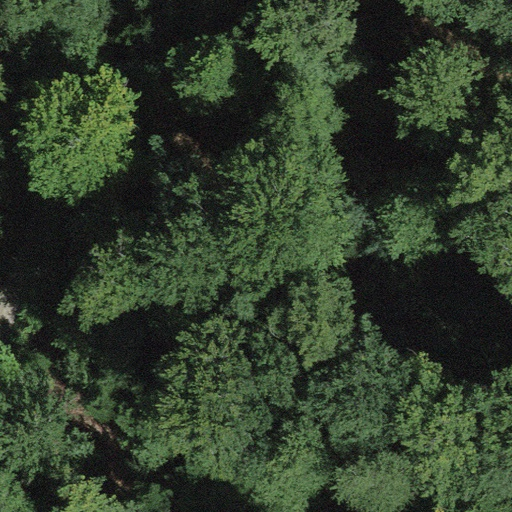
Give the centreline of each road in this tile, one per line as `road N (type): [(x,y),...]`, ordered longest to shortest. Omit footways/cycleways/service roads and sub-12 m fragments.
road 1 (track): [(511,356),(270,0)]
road 2 (track): [(124,0),(90,126),(0,376)]
